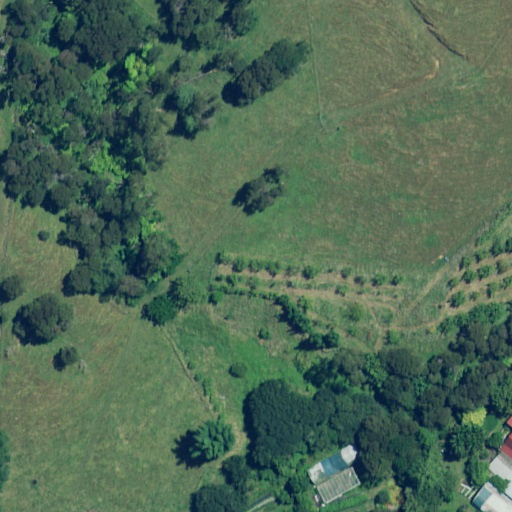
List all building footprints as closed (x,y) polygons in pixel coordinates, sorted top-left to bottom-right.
[(511,411),(502,424),(511,430),(496,448),(498,450),(485,467),(504,482),(511,472),(511,411)] [(351,441),(342,447),(348,457),(357,451),(351,441)] [(329,453),(313,462),(319,472),(334,463),(329,453)] [(461,474),(459,475),(458,476),(456,477),(455,479),(454,480),(453,482),(453,484),(453,486),(453,488),(454,490),(455,492),(456,494),(457,495),(459,496),(461,497),(463,497),(465,497),(467,497),(469,496),(471,495),(472,494),(474,492),(475,490),(475,488),(476,486),(476,484),(475,482),(475,481),(474,479),(472,477),(471,476),(469,475),(467,474),(465,474),(463,474),(461,474)] [(511,478),(501,491),(511,499),(511,478)] [(511,511),(511,503),(488,483),(469,504),(478,511),(511,511)]
